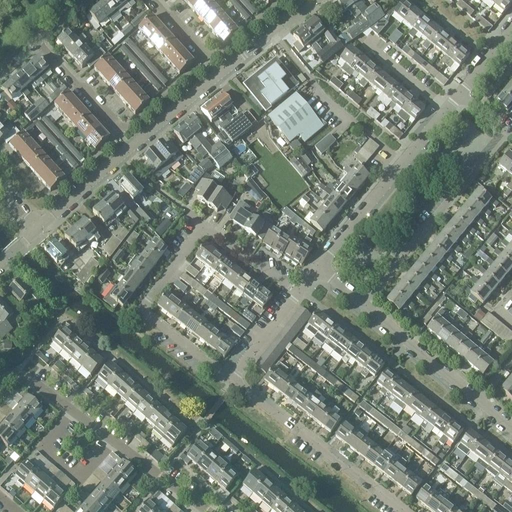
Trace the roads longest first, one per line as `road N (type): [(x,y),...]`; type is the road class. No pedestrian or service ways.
road 1 (tertiary): [(37,229),(315,0)]
road 2 (residential): [(33,39),(120,134),(205,61)]
road 3 (residential): [(362,307),(505,132)]
road 4 (residential): [(407,511),(231,380)]
road 5 (residential): [(231,380),(143,309),(204,226)]
road 6 (residential): [(318,271),(446,109)]
road 7 (residential): [(479,402),(362,307)]
road 8 (residential): [(75,411),(43,448),(76,475),(110,438)]
road 9 (residential): [(206,511),(110,438)]
